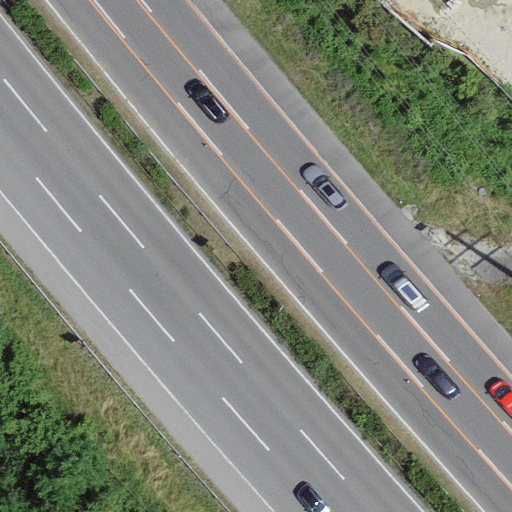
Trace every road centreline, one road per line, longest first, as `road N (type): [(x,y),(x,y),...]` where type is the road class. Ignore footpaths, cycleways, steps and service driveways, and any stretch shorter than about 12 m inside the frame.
road 1 (motorway): [(511,460),(119,0)]
road 2 (motorway): [(0,103),(348,511)]
